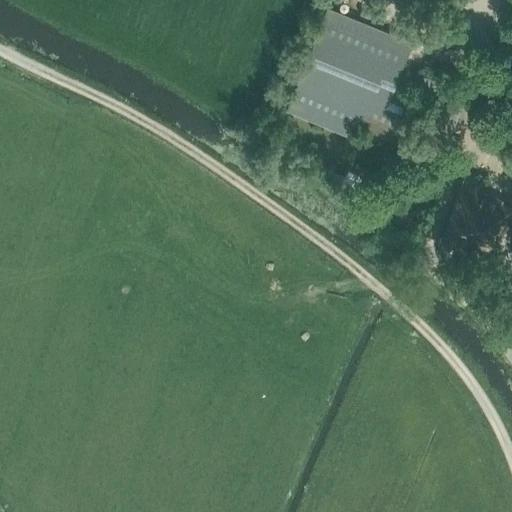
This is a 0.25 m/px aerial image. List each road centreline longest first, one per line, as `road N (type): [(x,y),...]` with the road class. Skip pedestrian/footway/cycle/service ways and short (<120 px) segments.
road 1 (track): [(0,47),(155,127),(321,243),(423,327),(486,406),(511,458)]
road 2 (track): [(511,350),(437,264),(431,230),(487,84),(499,0)]
